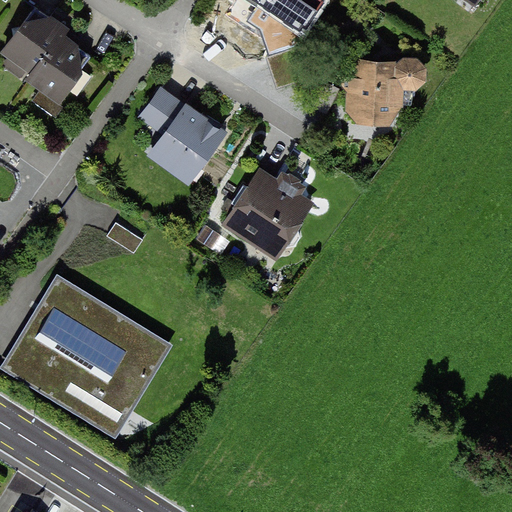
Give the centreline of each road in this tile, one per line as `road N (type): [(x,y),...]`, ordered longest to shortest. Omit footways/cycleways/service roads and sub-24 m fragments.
road 1 (residential): [(158,42),(35,209)]
road 2 (primary): [(141,511),(0,422)]
road 3 (residential): [(158,42),(296,132)]
